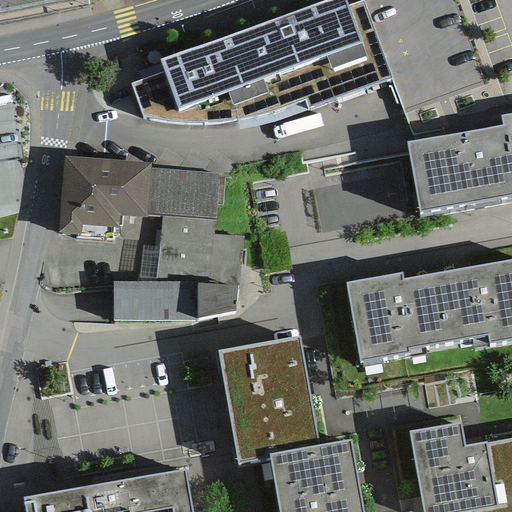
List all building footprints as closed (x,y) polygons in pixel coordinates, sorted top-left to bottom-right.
[(369,3),(354,9),(351,2),(170,67),(175,75),(136,89),(147,119),(169,125),(209,127),(266,121),(312,105),(316,114),(402,85),(369,3)] [(511,127),(503,129),(505,140),(407,156),(419,231),(478,221),(511,215),(511,127)] [(224,177),(72,164),(66,236),(118,240),(120,221),(163,224),(157,290),(117,290),(117,325),(211,325),(246,316),(249,238),(219,237),(224,177)] [(402,288),(348,297),(362,375),(411,367),(410,363),(489,349),(491,357),(511,353),(511,276),(464,285),(410,294),(403,295),(402,288)] [(300,352),(220,366),(239,478),(271,473),(277,511),(360,511),(356,487),(351,459),(320,464),(308,399),(300,352)] [(461,437),(410,446),(421,511),(511,511),(511,453),(473,460),(466,462),(461,437)] [(112,499),(41,511),(190,511),(185,485),(147,492),(112,499)]
